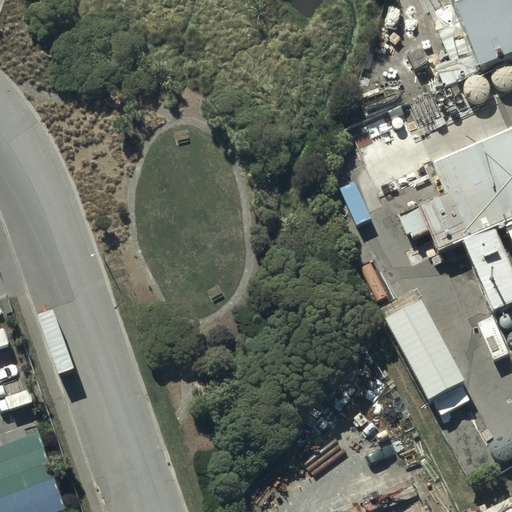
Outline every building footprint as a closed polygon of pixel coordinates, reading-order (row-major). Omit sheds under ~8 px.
[(511,0),(445,0),(469,52),(511,32),(511,0)] [(511,68),(511,32),(469,52),(440,66),(450,88),(353,133),(370,171),(500,112),(486,81),(511,68)] [(511,118),(383,178),(412,241),(457,221),(511,195),(511,118)] [(511,195),(457,221),(502,317),(511,312),(511,195)] [(421,297),(384,317),(427,398),(464,379),(421,297)] [(490,312),(474,319),(491,358),(508,351),(490,312)]
